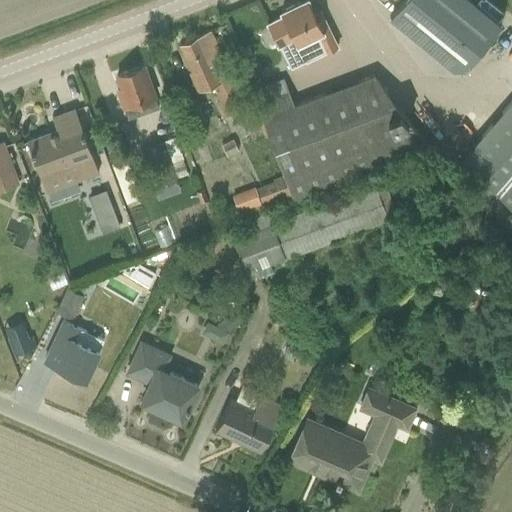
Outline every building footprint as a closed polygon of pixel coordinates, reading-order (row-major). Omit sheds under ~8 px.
[(313,12),(307,0),(301,0),(280,10),(283,16),(266,23),(278,47),(279,47),(290,68),(304,61),(305,62),(338,46),(320,9),(313,12)] [(453,68),(465,67),(500,25),(469,0),(402,0),(389,16),(453,68)] [(209,30),(178,44),(191,72),(187,73),(196,92),(211,86),(218,100),(215,102),(223,117),(243,107),(209,30)] [(142,65),(116,75),(121,88),(116,90),(127,119),(158,108),(142,65)] [(429,149),(373,74),(293,104),(283,77),(250,89),(283,175),(292,199),(293,201),(429,149)] [(511,100),(454,168),(489,209),(504,223),(511,230),(511,100)] [(43,134),(26,140),(49,203),(80,191),(76,181),(98,173),(74,108),(51,117),(56,131),(44,136),(43,134)] [(173,137),(141,150),(155,188),(154,189),(157,199),(179,191),(175,181),(177,180),(171,164),(182,159),(180,152),(179,152),(173,137)] [(231,139),(220,145),(226,156),(238,151),(231,139)] [(2,141),(0,141),(0,190),(18,183),(2,141)] [(137,198),(140,198),(126,157),(110,163),(126,210),(140,206),(137,198)] [(240,218),(292,199),(283,175),(271,179),(272,181),(254,188),(254,187),(231,196),(240,218)] [(269,265),(387,220),(385,216),(395,212),(384,182),(273,222),(246,232),(232,237),(245,273),(255,270),(258,278),(272,273),(269,265)] [(126,211),(116,215),(126,240),(136,237),(126,211)] [(246,232),(273,222),(268,211),(242,221),(246,232)] [(348,242),(329,247),(332,257),(351,252),(348,242)] [(142,260),(145,269),(172,258),(169,249),(142,260)] [(77,258),(65,262),(70,277),(82,272),(77,258)] [(133,285),(146,281),(140,265),(128,269),(133,285)] [(67,289),(56,313),(72,320),(75,312),(86,317),(93,300),(83,296),(86,286),(79,282),(67,289)] [(113,282),(110,289),(134,301),(138,294),(113,282)] [(334,290),(315,305),(323,315),(342,300),(334,290)] [(239,308),(215,324),(222,335),(247,319),(239,308)] [(63,321),(44,360),(84,379),(102,339),(63,321)] [(25,330),(6,337),(13,355),(34,345),(31,336),(28,338),(25,330)] [(148,384),(141,401),(173,415),(172,417),(182,422),(199,384),(169,370),(169,369),(164,367),(170,353),(139,339),(124,374),(148,384)] [(366,372),(377,377),(384,361),(374,357),(366,372)] [(307,417),(288,459),(334,480),(333,481),(338,483),(339,482),(356,489),(369,460),(380,465),(397,427),(406,432),(417,408),(367,386),(357,409),(372,416),(361,441),(307,417)] [(253,408),(230,397),(214,430),(259,451),(281,404),(260,394),(253,408)]
